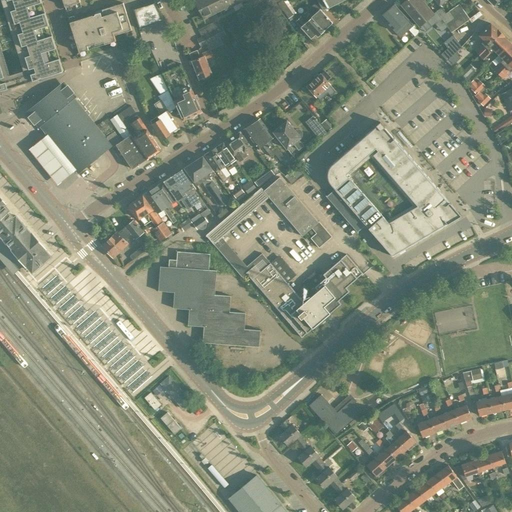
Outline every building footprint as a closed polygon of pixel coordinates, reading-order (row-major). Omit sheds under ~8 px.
[(53,74),(62,71),(45,13),(42,6),(40,0),(1,0),(5,13),(3,14),(0,14),(0,90),(4,89),(7,88),(10,87),(11,87),(14,79),(14,78),(11,79),(9,74),(2,51),(4,50),(9,48),(13,47),(15,46),(23,70),(24,75),(22,76),(24,83),(25,83),(33,80),(37,79),(43,77),(53,74)] [(193,0),(203,20),(225,9),(226,11),(247,0),(246,0),(193,0)] [(269,0),(272,4),(271,5),(277,17),(282,14),(276,3),(280,0),(269,0)] [(282,0),(278,3),(288,19),(293,15),(283,0),(282,0)] [(317,0),(323,10),(328,8),(343,0),(317,0)] [(421,0),(406,0),(401,4),(419,26),(429,18),(433,24),(440,18),(436,12),(432,14),(422,1),(421,0)] [(154,1),(138,6),(132,8),(138,29),(164,21),(163,19),(154,1)] [(132,35),(122,3),(102,10),(104,16),(101,16),(100,12),(94,14),(95,15),(93,15),(92,15),(75,20),(74,15),(68,17),(80,57),(86,55),(84,50),(110,43),(111,47),(116,46),(116,45),(117,44),(114,35),(126,32),(127,36),(132,35)] [(306,24),(301,17),(296,22),(311,38),(315,34),(317,37),(332,23),(315,4),(306,12),(312,18),(306,24)] [(395,32),(400,37),(405,33),(413,26),(408,20),(409,20),(395,4),(381,16),(395,32)] [(453,18),(445,24),(447,27),(451,33),(469,20),(469,19),(458,4),(448,12),(453,18)] [(440,8),(436,12),(440,18),(445,24),(453,18),(448,12),(445,14),(440,8)] [(218,27),(215,21),(198,30),(201,36),(218,27)] [(474,50),(479,55),(500,33),(491,24),(479,36),(484,40),(474,50)] [(226,35),(222,26),(197,39),(200,47),(226,35)] [(493,50),(498,55),(510,42),(500,33),(479,55),(483,60),(493,50)] [(447,61),(448,59),(455,53),(462,47),(453,34),(443,43),(448,48),(440,54),(447,61)] [(493,69),(498,74),(511,59),(511,44),(510,42),(498,55),(503,59),(493,69)] [(189,54),(199,79),(211,74),(206,61),(214,58),(211,49),(201,53),(203,57),(200,58),(197,50),(189,54)] [(448,59),(453,65),(460,58),(455,53),(448,59)] [(511,59),(498,74),(502,79),(511,69),(511,77),(510,79),(511,81),(511,80),(511,59)] [(192,87),(181,64),(176,66),(174,61),(168,64),(170,69),(162,73),(183,120),(202,112),(191,88),(192,87)] [(460,74),(464,79),(472,71),(468,67),(460,74)] [(317,74),(314,76),(314,80),(308,86),(320,100),(328,93),(331,96),(336,92),(326,81),(331,77),(325,70),(321,74),(317,74)] [(154,104),(161,114),(158,116),(157,115),(150,120),(152,124),(163,140),(171,134),(169,133),(178,126),(169,112),(167,110),(165,108),(167,107),(173,102),(168,90),(161,74),(150,79),(155,87),(158,86),(162,94),(161,95),(159,96),(161,99),(154,104)] [(471,89),(475,94),(485,85),(479,80),(477,83),(473,80),(468,85),(471,88),(471,89)] [(485,85),(475,94),(476,94),(474,96),(478,100),(477,100),(483,106),(490,99),(485,93),(483,95),(480,91),(485,86),(485,85)] [(40,126),(41,126),(75,99),(66,88),(61,87),(32,110),(32,116),(40,126)] [(511,88),(501,94),(510,112),(511,110),(511,88)] [(75,99),(41,126),(44,131),(50,138),(78,173),(106,150),(112,145),(96,125),(75,99)] [(117,114),(122,121),(135,112),(131,105),(117,114)] [(481,112),(483,116),(491,117),(491,109),(484,108),(481,112)] [(110,119),(110,120),(124,140),(121,142),(114,132),(107,137),(114,146),(116,145),(132,169),(147,159),(131,135),(130,136),(120,122),(122,121),(117,114),(110,119)] [(511,114),(492,128),(496,134),(509,125),(511,126),(511,114)] [(313,116),(305,122),(319,139),(326,133),(313,116)] [(130,124),(138,135),(133,138),(148,159),(161,150),(139,118),(130,124)] [(327,118),(321,124),(327,131),(334,125),(327,118)] [(252,124),(275,154),(280,160),(284,157),(276,147),(273,144),(277,141),(260,119),(252,124)] [(294,143),(296,147),(298,150),(300,148),(301,149),(293,155),(297,159),(307,150),(301,143),(298,140),(301,138),(300,137),(302,136),(302,133),(300,130),(297,130),(295,131),(287,121),(273,132),(287,149),(294,143)] [(460,217),(462,215),(380,121),(332,163),(330,165),(328,169),(327,175),(328,179),(330,183),(335,189),(327,196),(326,195),(325,196),(359,233),(359,232),(366,225),(391,254),(392,257),(460,217)] [(272,157),(275,154),(252,124),(244,129),(259,149),(263,146),(272,157)] [(235,155),(240,161),(248,156),(244,152),(251,147),(240,132),(223,142),(234,156),(235,155)] [(78,173),(50,138),(30,153),(58,188),(78,173)] [(223,142),(214,149),(226,166),(229,170),(234,166),(238,172),(242,169),(235,159),(223,142)] [(226,166),(214,149),(205,155),(217,172),(223,181),(227,178),(221,169),(226,166)] [(202,156),(193,162),(211,187),(215,192),(223,203),(227,201),(210,176),(214,173),(202,156)] [(211,187),(193,162),(184,168),(196,186),(202,182),(219,206),(223,203),(215,192),(211,187)] [(274,175),(269,168),(253,179),(258,187),(274,175)] [(182,169),(173,175),(193,205),(199,201),(193,191),(196,189),(182,169)] [(290,172),(285,176),(291,184),(296,179),(290,172)] [(193,205),(173,175),(164,181),(178,201),(181,199),(187,209),(193,205)] [(346,254),(323,274),(325,277),(314,286),(317,290),(312,294),(303,302),(287,283),(270,263),(261,253),(246,265),(222,237),(268,197),(302,236),(306,233),(311,228),(316,233),(310,238),(319,248),(331,237),(289,188),(280,177),(263,191),(261,188),(206,235),(214,244),(242,277),(247,273),(301,337),(341,303),(338,300),(349,291),(346,287),(362,273),(346,254)] [(163,182),(154,188),(170,210),(173,208),(171,204),(176,201),(163,182)] [(170,210),(154,188),(145,194),(158,213),(163,209),(173,223),(176,220),(170,210)] [(241,188),(233,194),(239,203),(247,197),(241,188)] [(143,195),(129,205),(129,208),(139,219),(145,225),(151,220),(156,227),(151,230),(160,242),(172,234),(163,222),(153,209),(143,195)] [(0,234),(12,249),(12,250),(24,264),(31,272),(50,256),(16,216),(14,218),(7,211),(8,210),(3,204),(3,203),(0,199),(0,234)] [(219,214),(221,217),(231,212),(228,208),(219,214)] [(203,212),(193,217),(199,229),(209,224),(203,212)] [(193,225),(189,218),(179,224),(184,231),(193,225)] [(133,220),(126,226),(136,238),(143,232),(133,220)] [(136,238),(126,226),(119,232),(129,244),(136,238)] [(117,233),(102,247),(113,258),(127,244),(117,233)] [(0,258),(13,274),(21,267),(24,264),(12,250),(12,249),(0,234),(0,258)] [(142,246),(130,256),(133,260),(145,250),(142,246)] [(202,343),(259,347),(260,330),(244,329),(245,313),(229,312),(231,296),(215,295),(217,270),(209,270),(210,254),(177,251),(176,260),(169,259),(168,267),(160,266),(158,291),(174,292),(173,308),(189,309),(188,325),(203,326),(202,343)] [(463,373),(467,387),(472,386),(471,384),(485,381),(482,368),(463,373)] [(174,399),(182,409),(192,401),(169,375),(160,383),(174,399)] [(150,393),(144,398),(154,410),(160,405),(150,393)] [(511,393),(502,396),(505,410),(511,408),(511,393)] [(362,412),(354,404),(351,400),(337,412),(334,409),(326,400),(321,395),(309,405),(336,436),(349,424),(359,414),(362,412)] [(444,397),(447,406),(452,404),(448,395),(444,397)] [(502,396),(489,398),(492,413),(505,410),(502,396)] [(492,413),(489,398),(476,401),(480,415),(492,413)] [(396,417),(401,413),(394,402),(377,414),(382,422),(394,413),(396,417)] [(419,405),(423,416),(428,414),(424,403),(419,405)] [(466,405),(454,410),(459,423),(472,419),(466,405)] [(454,410),(442,414),(447,428),(459,423),(454,410)] [(167,412),(160,418),(174,434),(181,429),(167,412)] [(442,414),(429,419),(434,433),(447,428),(442,414)] [(434,433),(429,419),(417,424),(422,437),(434,433)] [(281,434),(290,445),(304,433),(295,422),(281,434)] [(388,430),(405,450),(407,449),(409,451),(414,446),(412,444),(415,441),(406,431),(401,425),(398,422),(395,425),(399,429),(397,431),(401,435),(396,439),(389,430),(388,430)] [(391,444),(386,448),(396,459),(405,450),(388,430),(385,433),(387,436),(385,438),(391,444)] [(362,447),(366,443),(362,438),(358,442),(362,447)] [(377,438),(374,440),(380,447),(383,443),(379,439),(378,440),(377,438)] [(376,456),(373,452),(374,452),(370,448),(366,451),(369,455),(368,456),(372,461),(366,465),(376,476),(377,474),(379,476),(384,472),(382,470),(386,467),(376,456)] [(386,448),(376,456),(386,467),(396,459),(386,448)] [(501,450),(488,455),(492,467),(505,462),(501,450)] [(488,455),(475,460),(479,471),(492,467),(488,455)] [(461,465),(454,467),(462,477),(465,476),(472,473),(476,485),(483,482),(479,471),(475,460),(461,464),(461,465)] [(311,475),(319,484),(335,469),(327,461),(311,475)] [(448,466),(438,473),(452,494),(453,493),(446,484),(452,480),(459,489),(464,486),(457,477),(448,466)] [(319,484),(326,492),(342,477),(335,469),(319,484)] [(360,473),(357,469),(348,477),(351,480),(360,473)] [(488,474),(490,480),(496,477),(494,472),(488,474)] [(438,473),(427,481),(435,492),(441,488),(448,497),(452,494),(438,473)] [(364,474),(361,476),(367,483),(370,481),(364,474)] [(280,503),(256,475),(229,498),(231,500),(240,511),(286,511),(280,503)] [(326,492),(333,500),(350,486),(342,477),(326,492)] [(427,481),(417,489),(425,500),(435,492),(427,481)] [(333,500),(341,509),(357,494),(350,486),(333,500)] [(417,489),(406,496),(414,508),(425,500),(417,489)] [(483,506),(493,501),(489,494),(479,499),(483,506)] [(408,511),(414,508),(406,496),(395,504),(400,511),(408,511)] [(434,499),(438,504),(442,501),(439,496),(434,499)]
